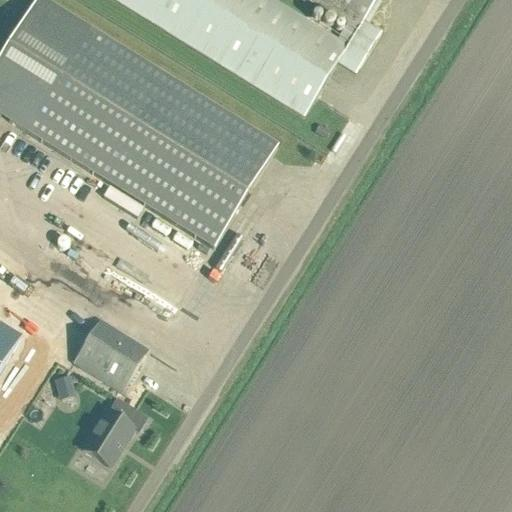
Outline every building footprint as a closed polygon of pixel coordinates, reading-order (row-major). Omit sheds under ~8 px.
[(109,0),(303,120),(337,66),(354,77),(381,35),(363,24),(377,0),(109,0)] [(214,255),(279,151),(40,3),(0,66),(0,121),(110,190),(144,211),(214,255)] [(144,211),(110,190),(104,200),(138,222),(144,211)] [(122,399),(150,355),(101,324),(73,368),(122,399)] [(69,380),(53,384),(58,404),(74,399),(69,380)] [(109,472),(134,433),(138,436),(146,423),(127,411),(119,424),(105,415),(80,453),(109,472)]
